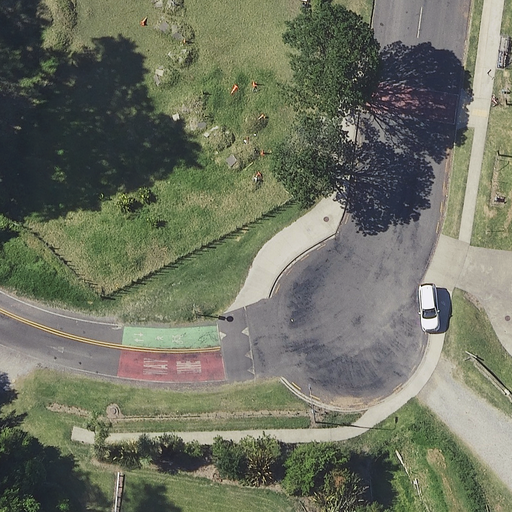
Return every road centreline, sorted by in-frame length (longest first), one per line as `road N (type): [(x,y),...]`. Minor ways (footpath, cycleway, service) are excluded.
road 1 (unclassified): [(347,327),(271,357),(187,367),(90,358),(0,323)]
road 2 (unclassified): [(347,327),(400,208),(425,0)]
